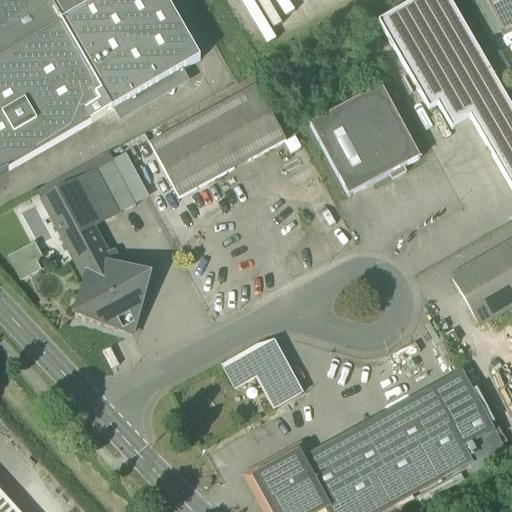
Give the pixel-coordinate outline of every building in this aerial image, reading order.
[(0,0),(0,62),(41,39),(62,26),(47,0),(0,0)] [(91,125),(113,113),(182,73),(200,63),(163,0),(107,0),(62,26),(41,39),(91,125)] [(47,0),(62,26),(107,0),(47,0)] [(221,0),(244,37),(307,0),(221,0)] [(451,133),(470,122),(445,79),(480,59),(445,0),(423,0),(378,26),(429,114),(437,109),(451,133)] [(464,0),(488,41),(502,33),(484,0),(464,0)] [(511,0),(484,0),(502,33),(511,28),(511,0)] [(0,177),(91,125),(41,39),(0,62),(0,177)] [(511,114),(480,59),(445,79),(470,122),(511,194),(511,114)] [(189,85),(182,73),(113,113),(120,125),(189,85)] [(149,148),(178,202),(285,145),(256,90),(149,148)] [(309,129),(348,201),(419,162),(381,90),(309,129)] [(36,194),(42,204),(94,176),(112,166),(111,165),(107,156),(36,194)] [(125,157),(111,165),(112,166),(122,185),(135,208),(149,202),(125,157)] [(94,176),(104,194),(122,185),(112,166),(94,176)] [(93,231),(117,218),(104,194),(94,176),(42,204),(85,285),(114,269),(93,231)] [(135,208),(122,185),(104,194),(117,218),(135,208)] [(34,246),(7,261),(20,285),(41,274),(36,265),(42,261),(34,246)] [(451,283),(476,328),(511,307),(511,262),(506,252),(451,283)] [(149,280),(114,269),(85,285),(74,320),(132,338),(149,280)] [(256,350),(244,357),(256,381),(273,412),(300,397),(272,346),(256,350)] [(235,392),(256,381),(244,357),(222,369),(235,392)] [(462,377),(430,395),(460,449),(492,431),(462,377)] [(385,511),(470,466),(460,449),(430,395),(302,464),(327,511),(326,511),(385,511)] [(470,466),(475,476),(507,458),(492,431),(460,449),(470,466)] [(253,481),(269,511),(324,511),(326,511),(327,511),(302,464),(298,456),(253,481)] [(0,511),(15,511),(0,495),(0,511)]
